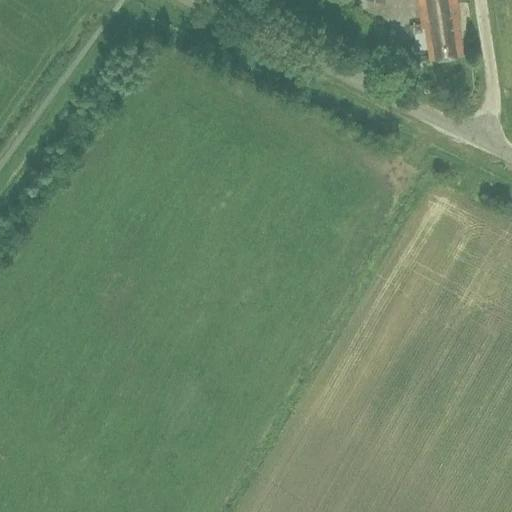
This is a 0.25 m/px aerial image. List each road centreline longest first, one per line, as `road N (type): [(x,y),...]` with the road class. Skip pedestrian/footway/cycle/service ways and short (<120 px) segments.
road 1 (unclassified): [(511,156),(189,0)]
road 2 (track): [(131,0),(0,179)]
